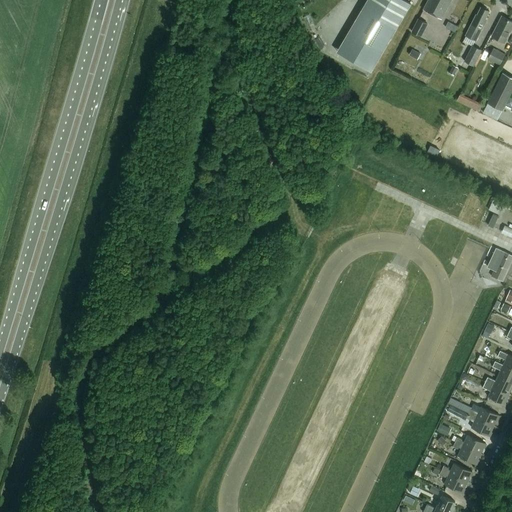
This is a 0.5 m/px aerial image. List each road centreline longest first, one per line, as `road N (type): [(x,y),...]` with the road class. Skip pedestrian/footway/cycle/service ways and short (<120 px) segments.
road 1 (trunk): [(0,396),(118,0)]
road 2 (trunk): [(105,0),(0,351)]
